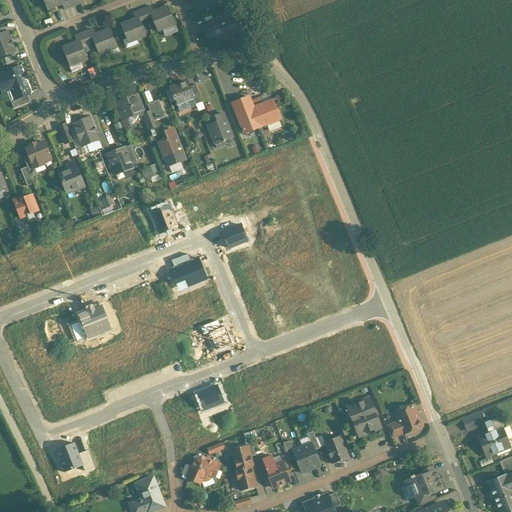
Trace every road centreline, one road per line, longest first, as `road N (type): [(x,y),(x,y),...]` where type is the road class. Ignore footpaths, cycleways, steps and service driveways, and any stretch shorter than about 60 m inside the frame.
road 1 (residential): [(0,318),(198,241),(209,246),(254,357)]
road 2 (residential): [(391,302),(289,80),(273,64),(242,54),(198,59)]
road 3 (residential): [(153,397),(45,433),(0,348)]
road 4 (residential): [(251,511),(442,433)]
road 5 (residential): [(198,59),(56,106)]
road 6 (residential): [(391,302),(254,357)]
road 7 (residential): [(442,433),(391,302)]
road 8 (track): [(0,391),(58,511)]
